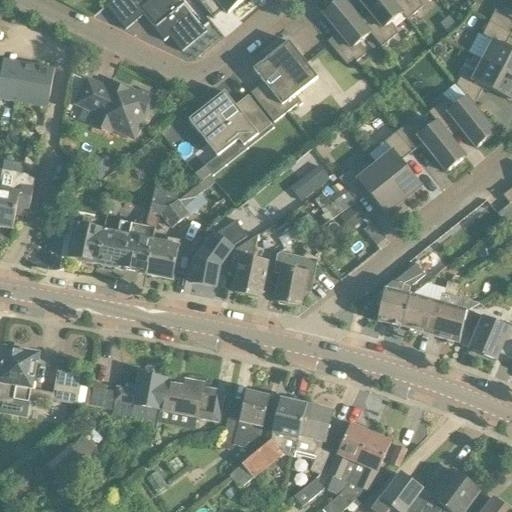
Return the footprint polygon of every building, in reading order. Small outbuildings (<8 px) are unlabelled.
[(115,0),(106,8),(126,32),(143,17),(146,15),(166,39),(167,40),(170,39),(182,54),(207,33),(184,6),(184,5),(179,0),(153,0),(142,9),(135,0),(115,0)] [(227,16),(235,10),(244,2),(245,3),(248,0),(195,0),(213,21),(215,19),(213,17),(220,11),(221,12),(223,10),(227,16)] [(371,36),(365,29),(342,0),(323,16),(338,34),(327,44),(346,67),(354,61),(356,64),(366,56),(360,45),(370,36),(371,36)] [(402,16),(391,2),(389,0),(357,0),(375,22),(365,29),(371,36),(370,36),(381,49),(397,36),(391,25),(402,16)] [(393,0),(391,2),(402,16),(407,22),(423,9),(418,0),(393,0)] [(511,9),(503,7),(500,14),(496,12),(489,24),(511,36),(511,34),(511,9)] [(511,52),(505,48),(511,36),(489,24),(482,38),(493,44),(483,62),(511,77),(511,52)] [(299,108),(302,106),(295,97),(317,80),(289,44),(253,72),(264,85),(251,95),(274,124),(297,106),(299,108)] [(0,101),(15,104),(23,65),(4,62),(0,84),(0,101)] [(511,77),(483,62),(473,82),(462,76),(456,88),(466,100),(472,106),(476,103),(484,88),(511,103),(511,77)] [(23,65),(15,104),(48,110),(55,71),(23,65)] [(110,95),(109,94),(88,85),(78,107),(100,117),(95,128),(109,134),(111,131),(133,141),(144,115),(148,117),(155,102),(140,95),(139,99),(113,87),(110,95)] [(235,108),(224,95),(189,122),(217,159),(239,142),(244,148),(271,127),(248,98),(235,108)] [(495,135),(472,106),(466,100),(456,109),(446,101),(428,115),(436,124),(444,134),(455,125),(476,150),(495,135)] [(465,159),(444,134),(436,124),(425,133),(416,125),(410,129),(407,126),(396,134),(412,154),(422,146),(446,175),(465,159)] [(401,163),(412,154),(396,134),(384,144),(391,154),(375,167),(407,206),(421,195),(418,191),(421,188),(401,163)] [(100,183),(111,168),(97,158),(93,155),(82,171),(100,183)] [(320,167),(307,177),(317,191),(330,181),(320,167)] [(392,218),(407,206),(375,167),(358,181),(350,171),(338,181),(354,201),(365,192),(386,217),(389,214),(392,218)] [(202,183),(211,176),(205,168),(196,176),(202,183)] [(0,184),(0,230),(13,233),(17,212),(29,214),(34,189),(27,187),(29,177),(2,172),(0,184)] [(191,193),(178,204),(183,209),(201,196),(215,184),(210,178),(201,185),(191,193)] [(333,220),(355,204),(340,185),(319,199),(333,220)] [(161,218),(178,204),(153,198),(150,217),(161,219),(161,218)] [(178,204),(161,218),(172,231),(189,218),(178,204)] [(339,220),(350,231),(365,218),(355,206),(339,220)] [(97,267),(104,233),(89,230),(91,221),(82,220),(81,228),(74,227),(71,243),(75,243),(71,262),(97,267)] [(215,237),(213,240),(206,236),(194,252),(201,257),(196,264),(192,285),(215,289),(219,269),(234,248),(247,240),(246,238),(243,241),(233,226),(237,224),(236,223),(215,237)] [(385,239),(373,224),(364,232),(376,247),(385,239)] [(123,272),(132,227),(120,225),(118,235),(104,233),(97,267),(123,272)] [(146,277),(152,244),(155,231),(132,227),(123,272),(146,277)] [(261,300),(267,266),(253,263),(258,238),(233,253),(230,271),(238,273),(234,294),(261,300)] [(152,244),(146,277),(172,282),(180,243),(167,240),(166,247),(152,244)] [(311,295),(314,278),(317,262),(280,254),(277,256),(273,275),(281,276),(276,303),(301,308),(303,293),(311,295)] [(404,330),(412,298),(433,280),(426,271),(433,264),(428,258),(384,293),(377,324),(404,330)] [(460,287),(447,283),(445,291),(444,295),(457,299),(460,287)] [(431,323),(435,305),(412,298),(404,330),(433,340),(437,325),(431,323)] [(458,349),(466,315),(435,305),(431,323),(437,325),(433,340),(458,349)] [(511,326),(508,331),(466,315),(458,349),(496,362),(499,356),(511,361),(511,326)] [(21,354),(19,350),(11,349),(8,352),(5,351),(0,379),(0,399),(14,402),(29,404),(33,380),(34,380),(38,359),(23,356),(23,355),(21,354)] [(76,406),(81,378),(58,374),(53,402),(76,406)] [(157,424),(165,385),(165,381),(139,376),(136,393),(116,390),(114,403),(133,407),(134,407),(131,419),(157,424)] [(165,385),(157,424),(193,431),(196,419),(218,423),(223,395),(202,391),(203,386),(185,383),(184,389),(165,385)] [(102,411),(106,388),(90,385),(86,408),(102,411)] [(262,430),(270,399),(246,394),(243,409),(231,406),(221,449),(233,452),(234,448),(253,453),(256,439),(259,440),(261,430),(262,430)] [(240,491),(252,481),(282,457),(294,459),(295,453),(296,453),(307,408),(281,402),(271,444),(241,468),(230,477),(240,491)] [(307,408),(296,453),(316,458),(310,473),(320,477),(330,453),(320,449),(322,445),(325,445),(332,414),(307,408)] [(367,452),(372,437),(351,427),(330,477),(333,479),(327,493),(338,498),(343,494),(350,482),(357,466),(364,451),(367,452)] [(70,449),(85,462),(96,449),(81,436),(70,449)] [(343,494),(338,498),(323,511),(344,511),(364,493),(365,493),(370,495),(391,445),(372,437),(367,452),(364,451),(357,466),(350,482),(343,494)] [(399,470),(407,452),(397,448),(389,466),(399,470)] [(74,453),(49,474),(54,481),(79,460),(74,453)] [(463,511),(478,491),(456,474),(450,482),(448,481),(433,500),(422,492),(408,511),(463,511)] [(408,511),(422,492),(403,478),(394,491),(392,489),(382,502),(380,501),(372,511),(390,511),(392,511),(393,511),(408,511)] [(303,510),(325,492),(316,481),(294,499),(303,510)] [(506,511),(493,502),(485,511),(506,511)]
